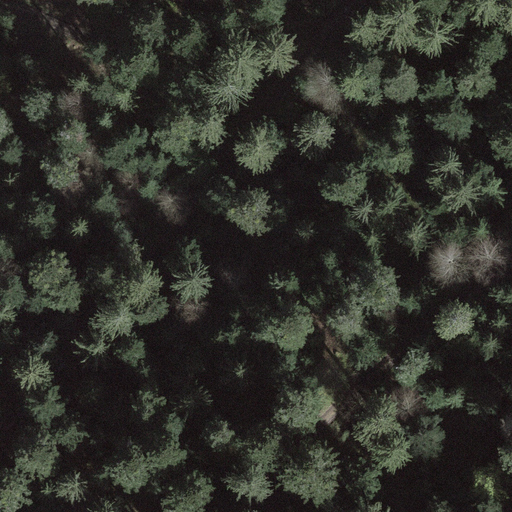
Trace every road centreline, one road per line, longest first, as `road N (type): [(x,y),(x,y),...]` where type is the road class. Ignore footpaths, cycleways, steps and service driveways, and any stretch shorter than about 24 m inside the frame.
road 1 (track): [(0,440),(368,0)]
road 2 (track): [(245,511),(305,437),(511,255)]
road 3 (track): [(345,19),(267,38),(47,0)]
